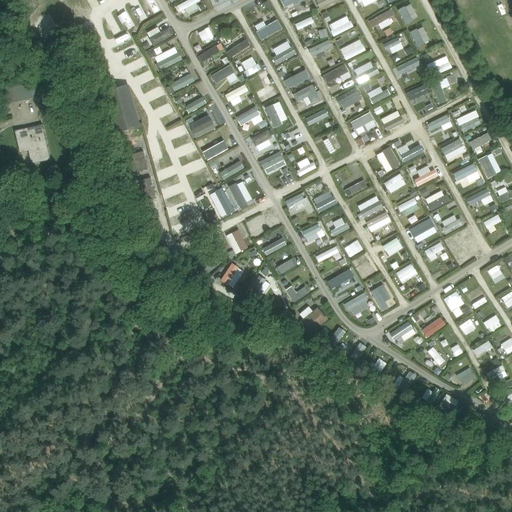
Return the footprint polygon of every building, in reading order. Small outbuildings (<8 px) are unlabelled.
[(152,0),(147,0),(146,1),(153,10),(158,7),(152,0)] [(198,7),(195,2),(199,0),(185,0),(176,4),(182,15),(198,7)] [(262,12),(272,5),(267,0),(265,0),(257,6),(262,12)] [(314,0),(318,8),(335,0),(314,0)] [(398,8),(405,23),(418,18),(412,2),(398,8)] [(391,9),(368,19),(371,25),(394,16),(391,9)] [(50,10),(35,17),(41,33),(57,26),(50,10)] [(329,24),(334,36),(353,27),(348,15),(329,24)] [(312,16),(295,23),(297,29),(314,22),(312,16)] [(380,29),(392,24),(389,18),(378,23),(380,29)] [(260,38),(282,28),(278,19),(265,25),(263,20),(254,25),(260,38)] [(115,34),(122,30),(116,21),(109,25),(115,34)] [(423,25),(410,31),(417,46),(430,40),(423,25)] [(158,27),(147,32),(152,44),(173,34),(170,26),(160,31),(158,27)] [(200,40),(210,37),(206,27),(196,31),(200,40)] [(321,38),(329,36),(326,28),(319,30),(321,38)] [(226,51),(229,57),(250,46),(244,34),(229,42),(233,48),(226,51)] [(126,35),(116,38),(119,49),(129,46),(126,35)] [(385,42),(390,54),(403,49),(398,36),(385,42)] [(361,39),(340,48),(346,60),(366,51),(361,39)] [(321,52),(324,58),(333,53),(326,40),(309,49),(313,56),(321,52)] [(411,47),(404,50),(407,56),(414,52),(411,47)] [(136,59),(132,48),(124,52),(128,62),(136,59)] [(149,53),(151,59),(158,56),(155,50),(149,53)] [(433,75),(452,67),(447,55),(428,63),(433,75)] [(396,73),(401,72),(402,77),(416,73),(414,61),(394,65),(396,73)] [(370,62),(355,68),(357,74),(373,68),(370,62)] [(326,82),(331,80),(333,85),(351,77),(345,63),(322,74),(326,82)] [(231,64),(211,74),(215,83),(227,77),(230,82),(237,78),(231,64)] [(377,67),(356,74),(359,81),(380,74),(377,67)] [(454,74),(447,77),(448,78),(450,84),(457,82),(454,74)] [(432,81),(437,103),(445,101),(441,80),(432,81)] [(243,100),(240,95),(249,90),(245,83),(226,94),(233,106),(243,100)] [(296,102),(303,98),(306,105),(319,99),(312,83),(292,93),(296,102)] [(129,85),(118,88),(128,129),(141,125),(129,85)] [(426,85),(406,90),(409,99),(428,93),(426,85)] [(172,86),(167,88),(170,94),(175,92),(172,86)] [(387,88),(382,90),(380,86),(367,92),(373,104),(391,95),(387,88)] [(279,94),(275,88),(268,92),(265,87),(257,92),(263,103),(279,94)] [(337,96),(342,108),(363,99),(357,87),(337,96)] [(9,103),(17,101),(14,88),(5,90),(9,103)] [(128,129),(118,88),(105,92),(115,132),(128,129)] [(185,106),(189,113),(207,103),(202,95),(185,106)] [(174,99),(177,105),(183,102),(179,96),(174,99)] [(283,111),(281,103),(267,107),(270,115),(283,111)] [(381,106),(375,109),(377,115),(384,111),(381,106)] [(239,123),(260,115),(257,107),(236,115),(239,123)] [(476,109),(456,118),(461,129),(481,120),(476,109)] [(381,117),(386,130),(404,123),(399,111),(381,117)] [(351,120),(357,134),(377,126),(371,112),(351,120)] [(430,131),(441,126),(443,131),(453,126),(446,113),(426,123),(430,131)] [(254,124),(264,120),(261,114),(251,118),(254,124)] [(263,120),(259,123),(262,128),(268,125),(265,120),(263,120)] [(213,121),(191,128),(194,136),(216,129),(213,121)] [(50,159),(41,125),(15,130),(15,131),(19,130),(23,146),(27,145),(31,164),(50,159)] [(271,128),(251,137),(254,144),(274,135),(271,128)] [(472,148),(492,140),(488,132),(469,141),(472,148)] [(275,134),(269,137),(272,144),(278,141),(275,134)] [(360,145),(372,140),(369,134),(358,139),(360,145)] [(203,145),(210,157),(226,148),(220,137),(203,145)] [(448,160),(467,149),(460,137),(441,148),(448,160)] [(328,138),(323,140),(330,153),(335,150),(328,138)] [(256,152),(271,144),(268,139),(254,147),(256,152)] [(191,141),(179,147),(183,154),(195,147),(191,141)] [(424,153),(420,144),(409,149),(406,144),(397,148),(404,163),(424,153)] [(389,146),(376,153),(387,172),(400,164),(389,146)] [(280,151),(260,160),(266,174),(287,165),(280,151)] [(493,152),(488,154),(495,173),(500,171),(493,152)] [(489,178),(497,174),(486,154),(478,159),(489,178)] [(300,169),(296,171),(299,176),(315,168),(309,156),(297,162),(300,169)] [(218,170),(224,180),(244,167),(238,158),(218,170)] [(201,159),(188,166),(194,176),(207,169),(201,159)] [(218,166),(215,161),(209,164),(213,169),(218,166)] [(462,182),(464,185),(480,178),(475,163),(453,172),(457,184),(462,182)] [(428,165),(417,171),(420,176),(431,170),(428,165)] [(436,171),(414,177),(417,185),(438,179),(436,171)] [(390,193),(407,183),(400,172),(384,182),(390,193)] [(363,179),(344,190),(348,196),(367,185),(363,179)] [(174,184),(164,186),(166,196),(176,194),(174,184)] [(497,190),(502,202),(511,196),(511,189),(508,191),(506,186),(497,190)] [(411,192),(410,193),(412,197),(418,194),(414,187),(410,190),(411,192)] [(488,187),(466,198),(470,205),(480,200),(482,206),(494,200),(488,187)] [(427,188),(420,192),(423,198),(430,194),(427,188)] [(313,198),(319,212),(337,204),(331,190),(313,198)] [(442,190),(425,198),(428,203),(444,195),(442,190)] [(294,205),(297,210),(310,203),(306,197),(303,198),(300,192),(284,200),(288,208),(294,205)] [(428,204),(431,210),(451,201),(448,195),(428,204)] [(398,205),(401,211),(404,210),(406,215),(420,208),(415,197),(398,205)] [(497,230),(494,224),(502,221),(499,214),(484,220),(489,233),(497,230)] [(261,215),(246,221),(251,233),(266,227),(261,215)] [(298,216),(292,220),(295,225),(301,221),(298,216)] [(334,236),(349,228),(343,216),(328,224),(334,236)] [(417,242),(437,231),(430,217),(409,228),(417,242)] [(446,235),(464,224),(461,217),(442,228),(446,235)] [(303,230),(308,242),(325,234),(319,223),(303,230)] [(283,237),(262,247),(266,255),(287,244),(283,237)] [(398,237),(383,245),(388,256),(404,248),(398,237)] [(451,239),(447,242),(452,250),(456,247),(451,239)] [(438,257),(435,252),(444,248),(441,242),(425,249),(430,260),(438,257)] [(352,256),(360,252),(356,243),(349,247),(352,256)] [(462,264),(479,253),(472,243),(455,254),(462,264)] [(337,246),(315,255),(318,261),(335,254),(337,259),(342,257),(337,246)] [(234,250),(229,253),(232,260),(238,257),(234,250)] [(192,251),(185,255),(188,259),(194,256),(192,251)] [(278,274),(297,266),(294,258),(275,266),(278,274)] [(233,288),(244,270),(231,262),(220,279),(233,288)] [(359,268),(364,278),(375,271),(369,262),(359,268)] [(402,283),(418,273),(411,262),(395,272),(402,283)] [(497,264),(488,270),(496,283),(505,277),(497,264)] [(265,269),(261,272),(266,277),(269,273),(265,269)] [(350,269),(331,277),(337,290),(351,284),(348,277),(353,275),(350,269)] [(255,295),(266,279),(259,274),(249,290),(255,295)] [(265,280),(256,294),(261,297),(270,283),(265,280)] [(388,306),(385,300),(390,297),(382,283),(370,291),(381,310),(388,306)] [(423,283),(418,286),(422,292),(427,289),(423,283)] [(304,286),(296,292),(292,285),(286,289),(294,302),(309,292),(304,286)] [(343,301),(359,291),(357,287),(340,297),(343,301)] [(468,294),(476,308),(488,301),(480,287),(468,294)] [(457,291),(444,298),(451,311),(464,304),(457,291)] [(501,298),(508,308),(511,304),(511,291),(501,298)] [(344,303),(351,316),(369,306),(365,300),(368,298),(365,292),(344,303)] [(304,317),(313,310),(309,306),(300,313),(304,317)] [(317,307),(300,321),(310,334),(328,319),(317,307)] [(496,314),(484,321),(490,332),(503,325),(496,314)] [(426,338),(446,325),(440,316),(421,329),(426,338)] [(468,319),(459,325),(466,335),(474,329),(468,319)] [(401,336),(404,340),(416,332),(408,320),(388,333),(393,341),(401,336)] [(335,348),(346,331),(338,326),(327,343),(335,348)] [(318,334),(314,339),(321,344),(325,339),(318,334)] [(501,343),(507,353),(511,350),(511,338),(511,337),(501,343)] [(488,339),(472,348),(476,356),(492,347),(488,339)] [(351,359),(359,362),(366,345),(358,341),(351,359)] [(454,357),(464,353),(458,342),(449,347),(454,357)] [(440,365),(446,359),(433,345),(427,351),(440,365)] [(339,349),(336,355),(341,358),(344,352),(339,349)] [(500,357),(492,361),(495,365),(503,360),(500,357)] [(503,364),(485,372),(488,379),(498,374),(500,379),(508,375),(503,364)] [(455,376),(462,388),(477,379),(470,367),(455,376)] [(403,377),(401,375),(394,383),(404,391),(418,376),(410,369),(403,377)] [(448,373),(444,378),(448,382),(452,377),(448,373)] [(430,406),(442,390),(435,386),(432,391),(427,387),(420,399),(430,406)] [(446,393),(443,398),(456,405),(458,400),(446,393)] [(444,398),(441,403),(452,411),(455,406),(444,398)]
